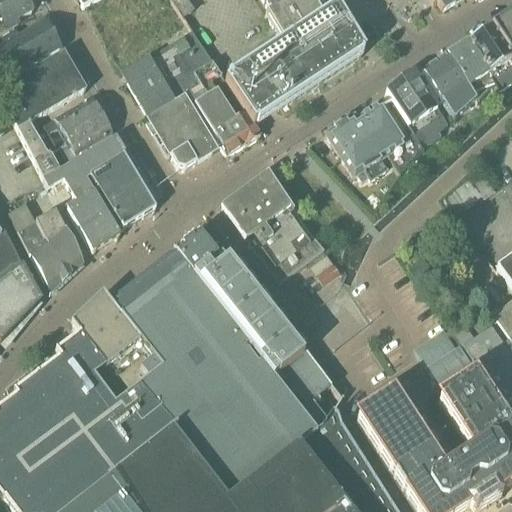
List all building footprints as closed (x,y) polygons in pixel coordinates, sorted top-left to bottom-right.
[(26,6),(28,1),(26,0),(7,0),(0,4),(0,38),(17,29),(15,25),(31,16),(27,8),(26,6)] [(73,0),(81,13),(104,0),(73,0)] [(191,15),(180,0),(172,0),(167,4),(180,23),(191,15)] [(256,0),(267,17),(263,19),(271,32),(281,48),(271,54),(226,84),(226,86),(225,87),(225,86),(223,87),(243,118),(252,130),(253,129),(253,128),(254,128),(256,129),(271,119),(278,116),(278,115),(360,61),(360,59),(361,58),(362,59),(363,58),(361,54),(350,36),(337,13),(334,14),(334,15),(332,14),(320,22),(306,0),(256,0)] [(430,0),(434,5),(435,7),(441,15),(442,15),(448,11),(453,7),(460,3),(464,0),(430,0)] [(511,16),(489,32),(511,66),(511,16)] [(0,88),(9,83),(23,75),(59,54),(42,26),(0,50),(0,88)] [(511,66),(489,32),(466,47),(487,79),(497,96),(511,87),(511,77),(509,72),(511,70),(511,66)] [(146,124),(156,118),(182,102),(181,102),(198,92),(191,79),(210,68),(190,38),(162,55),(121,80),(121,79),(120,80),(146,124)] [(470,101),(471,101),(474,98),(475,99),(489,91),(494,98),(497,96),(487,79),(466,47),(445,60),(445,61),(465,93),(470,101)] [(28,129),(83,96),(61,58),(26,79),(23,75),(9,83),(10,85),(0,91),(0,105),(18,141),(30,135),(28,132),(29,131),(28,129)] [(445,61),(420,77),(451,126),(473,107),(470,101),(465,93),(445,61)] [(387,104),(421,154),(441,141),(433,128),(436,126),(431,118),(435,115),(413,80),(384,99),(387,104)] [(258,142),(256,138),(243,118),(233,125),(215,96),(193,110),(199,120),(194,123),(198,130),(203,127),(225,162),(243,151),(243,152),(258,142)] [(176,174),(182,176),(194,169),(194,168),(210,159),(206,152),(201,143),(205,141),(194,123),(182,102),(156,118),(146,124),(169,162),(168,162),(175,174),(176,174)] [(352,121),(323,139),(352,184),(355,181),(359,188),(367,183),(368,185),(384,175),(378,167),(381,165),(385,162),(397,181),(422,156),(421,154),(387,104),(354,124),(352,121)] [(57,134),(63,144),(99,123),(89,105),(52,127),(32,139),(30,135),(18,141),(32,169),(41,186),(57,176),(48,159),(55,155),(46,140),(57,134)] [(99,123),(63,144),(66,150),(59,154),(65,166),(72,161),(73,162),(109,141),(99,123)] [(57,176),(41,186),(45,195),(61,186),(75,209),(65,215),(90,258),(117,243),(115,239),(118,237),(86,184),(122,161),(111,144),(57,176)] [(86,184),(118,237),(153,215),(122,161),(86,184)] [(491,193),(485,185),(478,175),(443,202),(455,219),(491,193)] [(63,286),(33,228),(25,214),(20,217),(19,216),(7,223),(15,237),(48,300),(63,286)] [(63,286),(81,270),(53,217),(33,228),(63,286)] [(0,286),(21,271),(3,237),(0,239),(0,286)] [(300,362),(202,237),(197,241),(196,240),(172,259),(173,262),(270,386),(300,362)] [(435,255),(408,275),(420,293),(448,274),(435,255)] [(340,406),(304,359),(300,362),(270,386),(173,262),(167,266),(165,264),(114,304),(116,307),(109,312),(111,315),(159,376),(135,394),(171,436),(74,511),(340,511),(296,455),(319,437),(329,421),(340,406)] [(511,264),(493,277),(511,302),(511,305),(490,320),(508,346),(502,350),(511,364),(511,264)] [(0,348),(40,307),(21,271),(0,286),(0,348)] [(77,342),(103,375),(104,375),(115,387),(118,385),(129,399),(135,394),(159,376),(111,315),(109,312),(100,301),(69,331),(70,332),(77,342)] [(511,364),(502,350),(489,333),(461,350),(511,424),(511,364)] [(74,511),(171,436),(135,394),(129,399),(118,385),(115,387),(104,375),(103,375),(77,342),(76,342),(74,344),(54,359),(53,360),(57,365),(56,366),(35,382),(33,383),(33,384),(12,399),(11,400),(14,403),(13,404),(13,405),(0,414),(0,507),(1,507),(2,508),(5,511),(74,511)] [(483,511),(485,511),(486,511),(487,511),(487,510),(499,502),(497,499),(508,492),(511,489),(511,436),(498,415),(497,413),(486,397),(487,397),(485,395),(476,381),(475,382),(470,380),(469,379),(455,389),(455,388),(453,390),(439,399),(439,400),(438,405),(437,406),(447,420),(446,420),(448,422),(458,438),(459,441),(460,440),(470,456),(464,460),(459,459),(454,462),(449,465),(448,471),(442,474),(440,471),(440,470),(439,468),(438,468),(428,452),(427,450),(426,450),(416,434),(415,432),(404,416),(405,416),(403,414),(394,400),(393,401),(388,400),(387,399),(373,408),(371,409),(357,419),(357,420),(356,425),(355,425),(365,439),(364,440),(366,442),(366,441),(376,458),(377,460),(378,460),(388,475),(388,476),(389,478),(404,500),(403,500),(405,502),(411,511),(483,511)] [(387,511),(338,436),(334,423),(333,423),(329,421),(319,437),(296,455),(340,511),(387,511)]
